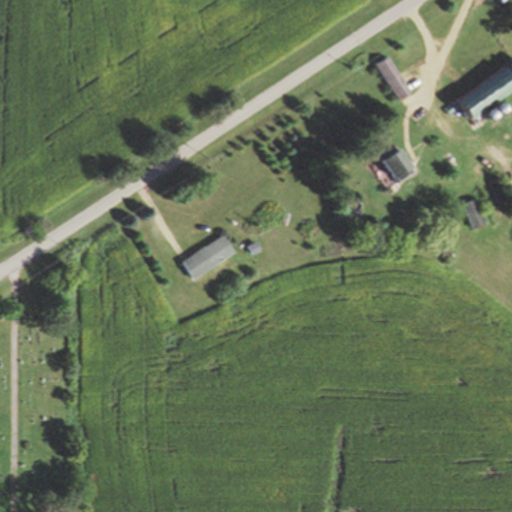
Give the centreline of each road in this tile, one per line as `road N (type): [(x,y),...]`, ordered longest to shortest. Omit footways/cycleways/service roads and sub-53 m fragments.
road 1 (residential): [(414,0),(0,268)]
road 2 (track): [(13,511),(14,260)]
